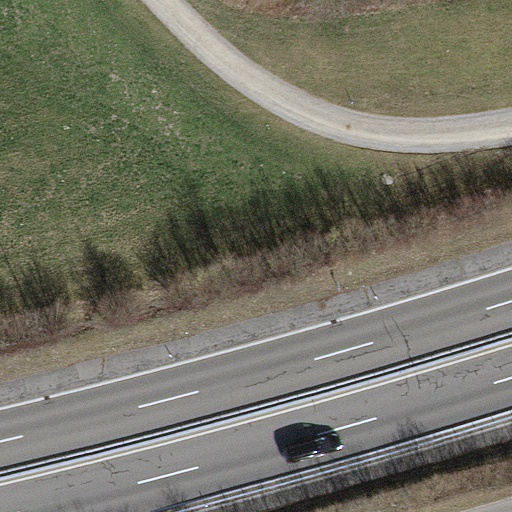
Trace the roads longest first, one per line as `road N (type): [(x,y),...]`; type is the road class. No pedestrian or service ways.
road 1 (trunk): [(511,302),(0,443)]
road 2 (trunk): [(26,511),(511,378)]
road 3 (track): [(511,125),(388,132),(323,117),(227,60),(165,0)]
